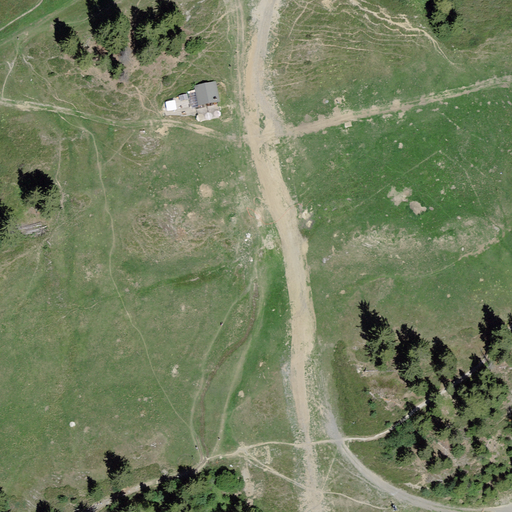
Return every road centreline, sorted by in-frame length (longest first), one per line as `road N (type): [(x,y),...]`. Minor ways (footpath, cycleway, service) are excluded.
road 1 (track): [(511,81),(239,141),(0,103)]
road 2 (track): [(511,506),(476,511),(389,488),(343,439)]
